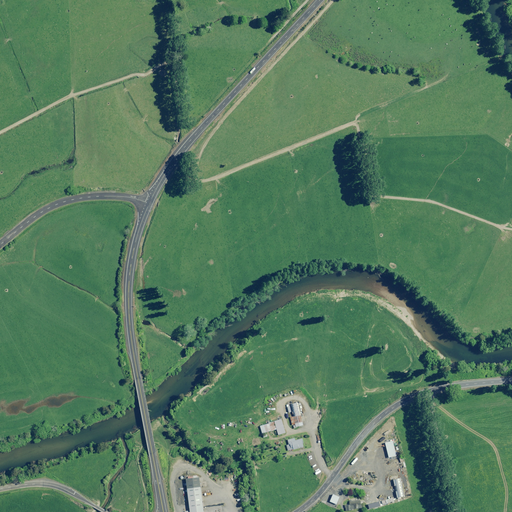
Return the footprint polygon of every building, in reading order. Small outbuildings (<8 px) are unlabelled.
[(302,421),(305,421),(304,418),(301,419),(297,402),(291,404),(293,411),(292,412),(292,415),(293,414),(294,416),(290,417),(290,419),(288,419),(289,423),(291,423),(292,425),(293,425),(294,429),(296,428),(296,427),(303,425),(302,421)] [(285,433),(281,419),(268,423),(260,426),(262,433),(271,431),(276,430),(278,435),(285,433)] [(287,451),(303,447),(302,443),(303,443),(302,438),(295,440),(294,438),(287,440),(289,445),(286,445),(287,451)] [(385,444),(384,444),(384,446),(385,446),(388,458),(396,456),(392,441),(384,443),(385,444)] [(203,511),(199,477),(198,478),(198,475),(193,476),(193,475),(191,475),(191,474),(188,474),(188,476),(187,476),(188,479),(185,479),(189,511),(184,511),(203,511)] [(396,498),(397,498),(397,499),(401,499),(401,497),(404,496),(401,478),(393,480),(394,486),(395,486),(396,491),(395,491),(396,498)] [(349,505),(344,505),(344,508),(345,508),(345,511),(352,510),(352,509),(361,508),(361,504),(360,504),(359,497),(349,498),(349,505)] [(382,505),(382,503),(381,503),(380,501),(375,503),(374,500),(371,501),(371,504),(371,505),(368,506),(369,510),(383,506),(382,505)]
